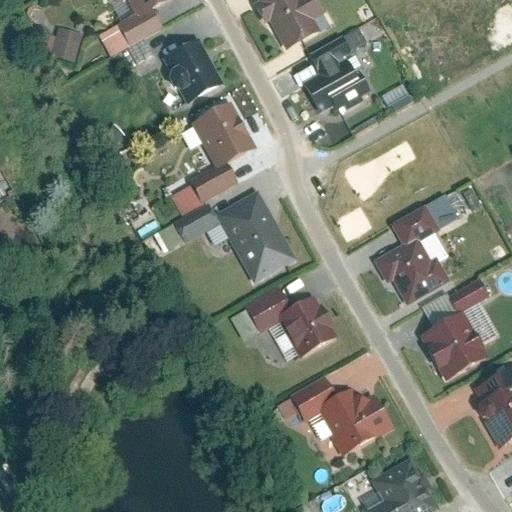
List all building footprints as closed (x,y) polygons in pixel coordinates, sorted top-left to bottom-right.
[(162,0),(120,0),(134,23),(115,35),(125,53),(161,35),(152,17),(168,10),(162,0)] [(260,0),(289,52),(323,33),(316,20),(329,14),(320,0),(260,0)] [(51,30),(43,60),(72,67),(80,38),(51,30)] [(197,43),(160,63),(184,107),(220,87),(197,43)] [(355,60),(306,84),(323,117),(339,109),(341,113),(361,104),(359,99),(371,93),(355,60)] [(250,155),(221,107),(187,127),(214,172),(207,176),(187,188),(196,202),(234,179),(228,169),(250,155)] [(113,130),(98,143),(107,154),(123,141),(113,130)] [(295,260),(256,195),(213,221),(251,286),(295,260)] [(405,250),(448,225),(435,203),(393,229),(405,250)] [(406,309),(448,283),(437,265),(431,269),(416,244),(377,268),(387,284),(390,283),(406,309)] [(476,284),(446,300),(456,315),(485,298),(476,284)] [(274,321),(297,363),(331,344),(306,300),(288,310),(279,292),(242,313),(253,332),(274,321)] [(464,314),(418,338),(443,385),(489,361),(464,314)] [(90,388),(101,371),(93,365),(81,383),(90,388)] [(511,378),(511,377),(471,397),(499,454),(511,446),(511,378)] [(342,461),(381,440),(352,391),(337,399),(325,380),(290,400),(300,418),(316,412),(342,461)] [(410,464),(370,485),(379,503),(364,511),(439,511),(410,464)]
